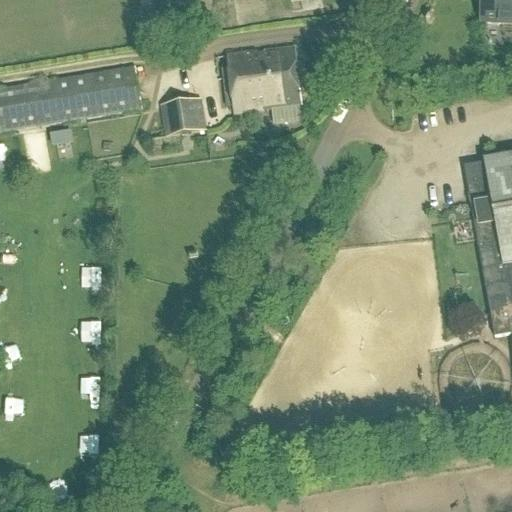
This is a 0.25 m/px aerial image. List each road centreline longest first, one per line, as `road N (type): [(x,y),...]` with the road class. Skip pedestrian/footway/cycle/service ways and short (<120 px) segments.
road 1 (unclassified): [(135,511),(412,0)]
road 2 (unknown): [(350,113),(382,142),(410,148),(511,122)]
